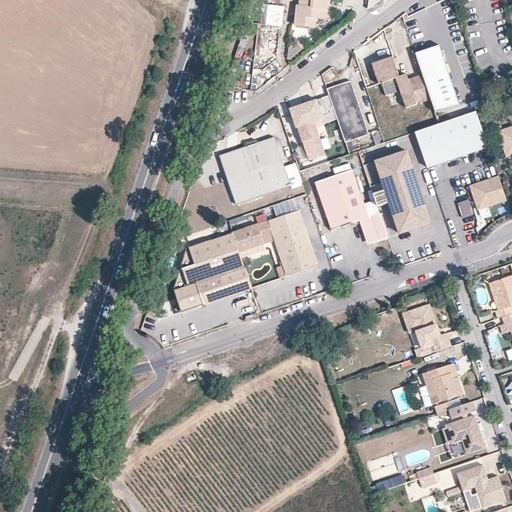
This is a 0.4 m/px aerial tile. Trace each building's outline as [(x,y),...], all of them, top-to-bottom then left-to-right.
[(310,17),(316,18),(326,19),(327,0),(299,0),(299,5),(296,5),(294,26),(309,28),(310,17)] [(263,4),(253,2),(251,10),(261,12),(263,4)] [(279,27),(282,6),(268,5),(265,26),(279,27)] [(441,48),(418,55),(436,109),(458,102),(441,48)] [(430,97),(422,73),(408,78),(403,79),(401,74),(399,75),(392,55),(372,62),(379,82),(381,81),(385,94),(400,89),(405,106),(430,97)] [(319,87),(324,83),(321,74),(314,79),(319,87)] [(337,120),(345,143),(369,135),(350,81),(326,89),(329,96),(337,120)] [(337,120),(329,96),(316,100),(325,124),(337,120)] [(316,100),(290,110),(308,161),(325,155),(315,127),(325,124),(316,100)] [(434,126),(415,132),(427,168),(488,148),(476,112),(439,124),(434,126)] [(511,174),(511,175),(511,125),(501,130),(507,146),(503,147),(506,157),(511,155),(511,174)] [(497,131),(503,147),(507,146),(501,130),(497,131)] [(301,183),(294,164),(284,168),(274,138),(219,157),(235,205),(301,183)] [(374,196),(378,209),(388,205),(399,236),(430,226),(406,153),(375,164),(384,193),(374,196)] [(372,163),(365,165),(369,178),(376,176),(372,163)] [(336,175),(351,170),(349,164),(334,169),(336,175)] [(354,176),(352,172),(316,184),(317,188),(354,176)] [(368,218),(354,176),(317,188),(332,232),(363,221),(371,245),(388,240),(380,214),(368,218)] [(470,190),(475,203),(480,201),(482,207),(499,202),(498,200),(505,198),(497,176),(475,183),(476,187),(470,190)] [(254,246),(263,242),(275,238),(287,274),(316,265),(298,209),(231,232),(238,251),(254,246)] [(238,251),(231,232),(188,246),(194,263),(181,267),(187,284),(174,289),(181,310),(250,287),(240,257),(238,251)] [(238,251),(240,257),(256,251),(254,246),(238,251)] [(279,277),(284,275),(280,264),(275,266),(279,277)] [(496,309),(499,318),(502,317),(511,313),(511,309),(511,305),(511,304),(511,274),(490,282),(495,297),(499,298),(502,307),(499,309),(496,309)] [(429,345),(431,352),(451,346),(446,332),(440,335),(438,335),(436,330),(438,329),(429,304),(403,312),(410,332),(417,330),(423,347),(429,345)] [(511,313),(502,317),(505,325),(509,323),(511,331),(511,313)] [(509,323),(505,325),(505,323),(500,325),(503,334),(511,331),(509,323)] [(456,353),(467,349),(464,342),(454,346),(456,353)] [(453,362),(422,373),(426,382),(433,380),(438,395),(441,401),(464,393),(458,376),(453,378),(451,373),(456,371),(453,362)] [(433,380),(426,382),(431,397),(438,395),(433,380)] [(477,410),(473,401),(450,409),(453,418),(464,415),(467,413),(477,410)] [(437,414),(449,410),(446,402),(434,406),(437,414)] [(468,417),(465,418),(447,424),(448,427),(452,441),(453,444),(464,440),(468,453),(487,447),(481,430),(478,429),(477,426),(479,423),(476,414),(468,417)] [(452,441),(448,427),(443,428),(449,443),(452,441)] [(458,475),(471,511),(474,511),(505,501),(496,477),(488,480),(486,481),(485,478),(484,479),(482,476),(486,475),(483,466),(458,475)] [(418,473),(420,480),(434,474),(432,468),(418,473)] [(403,474),(377,482),(379,490),(406,482),(403,474)] [(434,474),(420,480),(423,489),(438,484),(434,474)] [(449,497),(462,492),(460,488),(447,493),(449,497)] [(464,494),(450,499),(455,511),(468,507),(464,494)]
